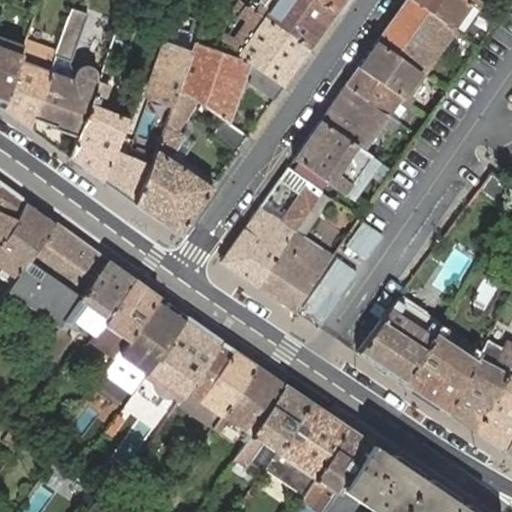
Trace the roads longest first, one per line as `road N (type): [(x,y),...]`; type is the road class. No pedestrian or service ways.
road 1 (tertiary): [(175,277),(511,500)]
road 2 (residential): [(371,0),(175,277)]
road 3 (tertiary): [(0,152),(175,277)]
